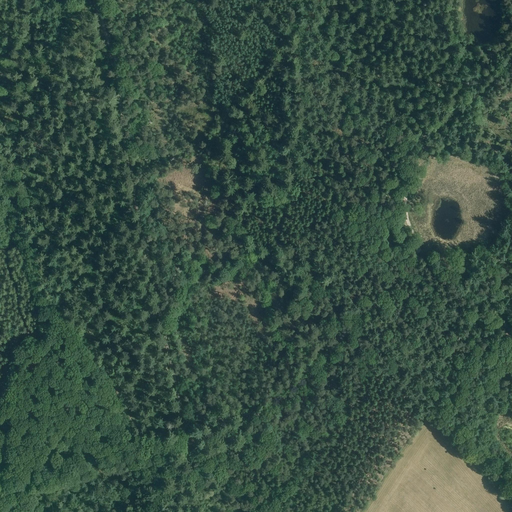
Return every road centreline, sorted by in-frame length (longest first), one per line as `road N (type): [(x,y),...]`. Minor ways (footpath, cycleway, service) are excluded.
road 1 (track): [(97,0),(186,440)]
road 2 (track): [(186,440),(222,428),(291,385),(404,270),(416,249),(404,211),(415,151)]
road 3 (track): [(237,95),(398,277)]
road 4 (track): [(161,320),(180,297),(237,95)]
road 5 (track): [(416,249),(441,262),(456,291),(450,393),(511,379)]
road 6 (track): [(415,151),(306,28),(319,0)]
road 7 (track): [(0,485),(186,440)]
road 8 (track): [(0,193),(15,174),(124,138)]
road 9 (track): [(415,151),(511,58)]
road 10 (track): [(100,14),(77,15),(64,43),(44,58),(0,55)]
